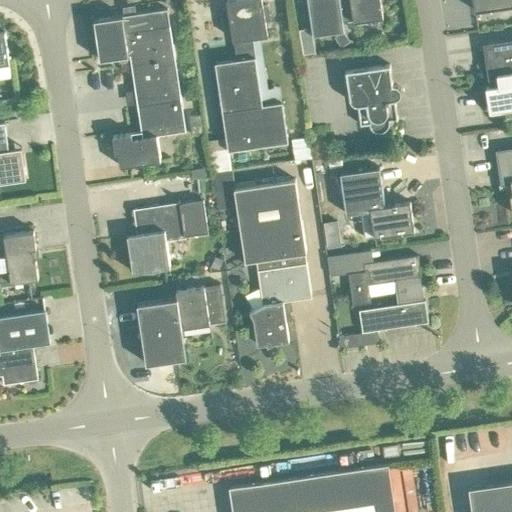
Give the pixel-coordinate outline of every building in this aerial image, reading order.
[(238,57),(215,61),(228,149),(288,140),(282,100),(262,103),(255,55),(252,36),(267,34),(265,19),(269,18),(267,4),(262,5),(261,0),(227,0),(233,39),(235,38),(238,57)] [(307,0),(312,34),(344,30),(343,20),(353,19),(353,20),(383,16),(380,0),(307,0)] [(511,4),(511,0),(472,0),(474,10),(511,4)] [(130,54),(134,81),(177,74),(167,7),(93,18),(100,58),(130,54)] [(350,40),(343,30),(334,36),(341,46),(350,40)] [(0,63),(9,62),(5,31),(0,31),(0,63)] [(495,74),(497,84),(486,86),(489,111),(511,107),(511,46),(488,50),(491,75),(495,74)] [(398,118),(395,98),(399,96),(401,92),(400,87),(397,84),(392,83),(390,63),(345,70),(349,98),(351,101),(354,103),(357,104),(360,124),(369,122),(371,127),(374,130),(378,131),(383,130),(386,128),(389,124),(389,120),(398,118)] [(177,74),(134,81),(141,130),(113,134),(115,152),(118,151),(120,165),(160,159),(157,134),(186,129),(177,74)] [(190,115),(193,133),(202,131),(199,114),(190,115)] [(0,120),(0,180),(26,177),(21,145),(9,147),(5,120),(0,120)] [(311,157),(308,136),(291,139),(295,159),(311,157)] [(511,146),(495,149),(500,184),(508,183),(511,209),(511,146)] [(370,209),(374,235),(414,229),(410,200),(385,204),(379,166),(339,172),(346,213),(370,209)] [(191,169),(192,178),(205,176),(204,167),(191,169)] [(249,309),(253,316),(257,343),(266,342),(267,344),(274,340),(289,338),(283,300),(311,296),(305,251),(306,251),(295,178),(235,186),(232,168),(212,171),(217,209),(237,206),(245,260),(256,259),(262,303),(249,309)] [(137,232),(127,234),(133,271),(170,265),(166,239),(186,236),(186,234),(208,231),(203,198),(181,202),(181,200),(133,207),(137,232)] [(0,280),(10,279),(11,281),(38,277),(36,258),(38,258),(34,229),(4,233),(4,235),(0,235),(0,280)] [(359,308),(362,330),(428,320),(425,299),(421,299),(417,276),(421,275),(418,254),(363,261),(364,269),(348,271),(352,303),(370,300),(368,283),(394,279),(397,303),(359,308)] [(211,266),(219,269),(223,259),(215,256),(211,266)] [(137,302),(146,362),(186,356),(182,326),(210,322),(204,284),(176,289),(177,296),(137,302)] [(33,344),(50,342),(45,308),(0,314),(0,373),(2,374),(3,383),(38,377),(33,344)] [(229,485),(232,511),(395,511),(388,461),(229,485)] [(511,511),(511,479),(468,486),(471,511),(511,511)]
